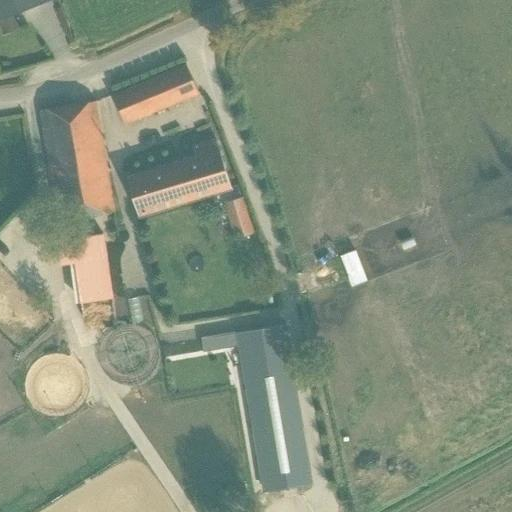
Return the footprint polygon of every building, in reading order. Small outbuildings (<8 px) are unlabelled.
[(0,0),(0,20),(53,0),(0,0)] [(124,126),(198,94),(185,65),(112,95),(124,126)] [(95,102),(39,111),(59,221),(114,212),(95,102)] [(195,156),(125,178),(137,219),(231,189),(216,140),(192,147),(195,156)] [(234,239),(253,233),(242,197),(224,203),(234,239)] [(81,303),(113,298),(104,235),(57,242),(60,264),(74,263),(81,303)] [(131,324),(142,322),(138,299),(127,300),(131,324)] [(282,324),(241,331),(270,487),(309,481),(282,324)]
